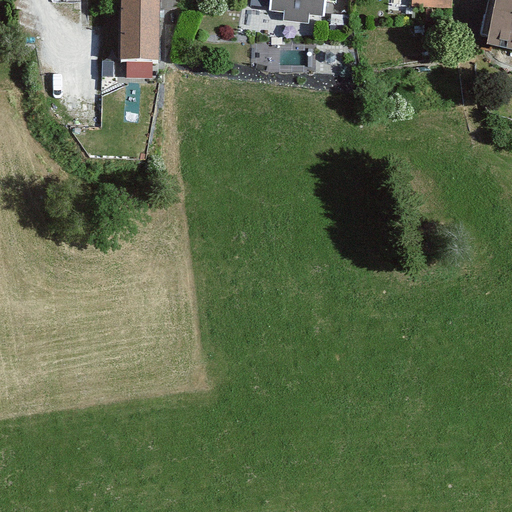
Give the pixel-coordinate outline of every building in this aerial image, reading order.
[(157,0),(120,0),(122,75),(160,74),(157,0)] [(271,0),(271,14),(325,19),(327,0),(271,0)] [(452,0),(410,0),(409,9),(451,14),(452,0)] [(491,36),(496,0),(485,0),(481,35),(491,36)] [(511,0),(500,0),(492,46),(511,49),(511,0)]
